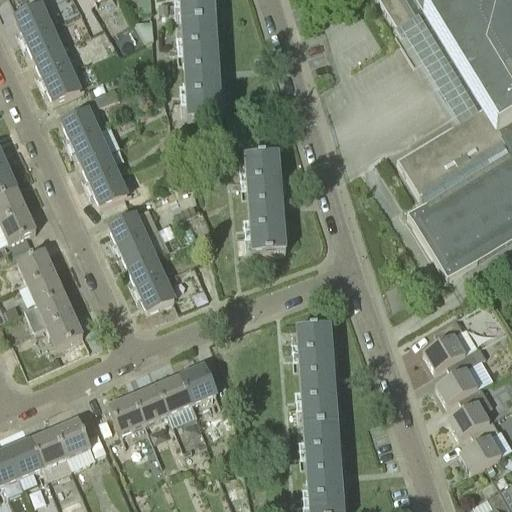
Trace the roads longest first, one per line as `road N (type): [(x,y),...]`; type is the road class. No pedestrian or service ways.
road 1 (residential): [(132,359),(0,70)]
road 2 (residential): [(352,270),(269,0)]
road 3 (residential): [(435,511),(352,270)]
road 4 (residential): [(132,359),(352,270)]
road 5 (residential): [(9,415),(132,359)]
